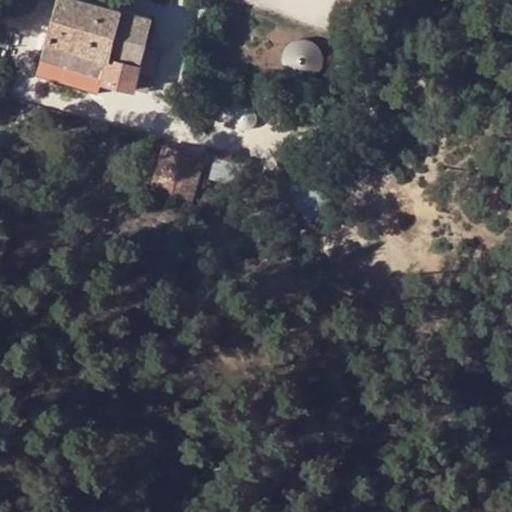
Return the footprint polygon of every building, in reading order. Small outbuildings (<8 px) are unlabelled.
[(128,86),(146,15),(92,0),(51,0),(37,54),(99,72),(97,77),(128,86)] [(321,57),(317,35),(285,41),(289,63),(321,57)] [(149,186),(188,196),(200,154),(160,145),(149,186)] [(245,162),(214,154),(209,177),(239,185),(245,162)] [(330,198),(299,169),(278,193),(309,221),(330,198)]
